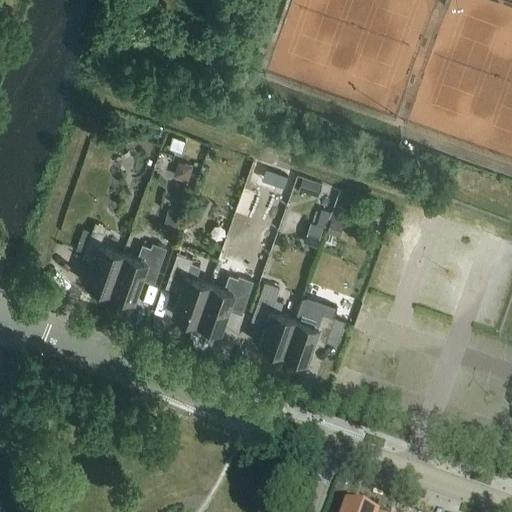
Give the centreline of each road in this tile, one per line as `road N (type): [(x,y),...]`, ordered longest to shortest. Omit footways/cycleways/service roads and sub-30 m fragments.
road 1 (secondary): [(327,445),(0,316)]
road 2 (secondary): [(511,507),(327,445)]
